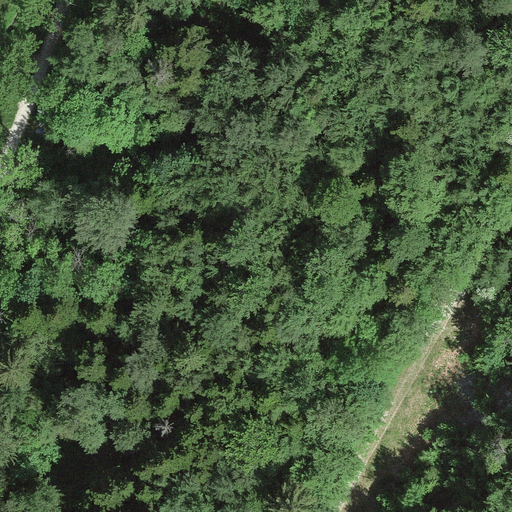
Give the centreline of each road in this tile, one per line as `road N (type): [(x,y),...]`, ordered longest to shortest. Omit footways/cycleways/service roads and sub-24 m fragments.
road 1 (track): [(331,511),(449,296),(511,213)]
road 2 (track): [(0,173),(67,0)]
